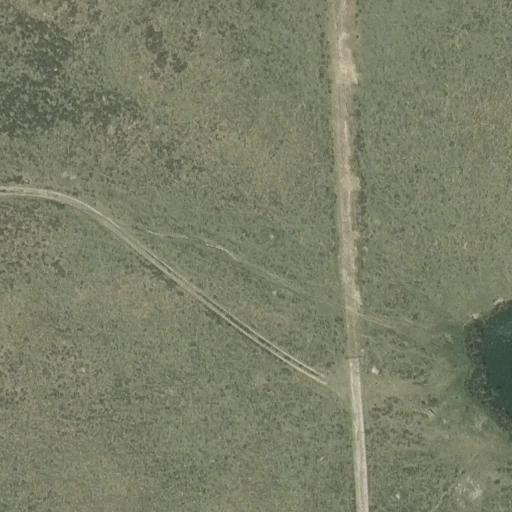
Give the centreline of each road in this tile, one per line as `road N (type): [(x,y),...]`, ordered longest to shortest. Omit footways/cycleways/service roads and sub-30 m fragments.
road 1 (track): [(353,399),(312,378),(77,205),(0,192)]
road 2 (track): [(353,399),(332,0)]
